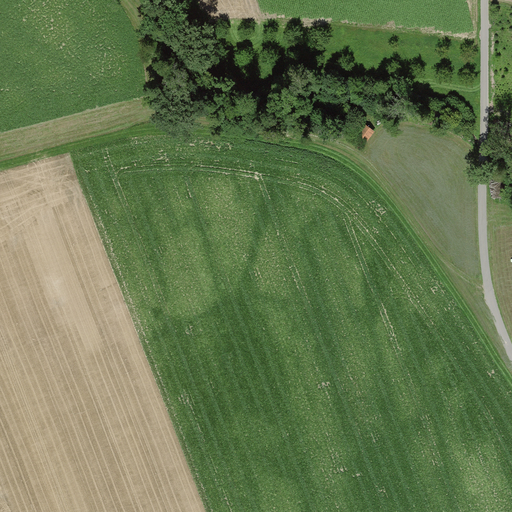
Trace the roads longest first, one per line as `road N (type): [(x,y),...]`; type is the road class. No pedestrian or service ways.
road 1 (track): [(0,167),(160,124),(335,142),(370,166),(451,269),(491,294)]
road 2 (unclassified): [(511,347),(491,294),(482,224),(484,0)]
